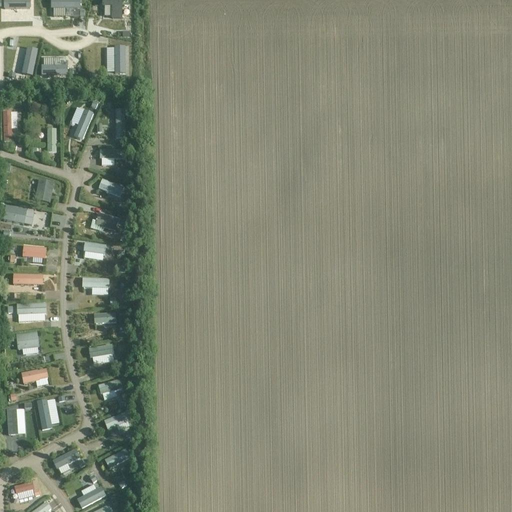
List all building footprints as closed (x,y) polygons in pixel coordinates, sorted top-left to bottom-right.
[(133,111),(119,111),(119,140),(132,140),(133,111)] [(7,144),(17,143),(16,114),(6,114),(7,144)] [(103,161),(130,162),(130,153),(103,152),(103,161)] [(99,215),(96,223),(95,227),(103,229),(114,232),(117,220),(99,215)] [(47,250),(24,248),(23,259),(46,261),(47,250)] [(108,262),(108,250),(87,250),(86,261),(108,262)] [(86,284),(85,296),(112,297),(113,285),(86,284)] [(121,326),(120,319),(98,320),(98,327),(121,326)] [(21,377),(24,387),(49,381),(46,371),(21,377)] [(103,392),(105,397),(126,391),(125,385),(103,392)] [(125,400),(120,403),(122,408),(128,406),(125,400)] [(107,422),(112,433),(135,424),(131,412),(107,422)] [(130,432),(125,434),(127,440),(133,438),(130,432)] [(33,485),(15,490),(17,497),(35,492),(33,485)]
